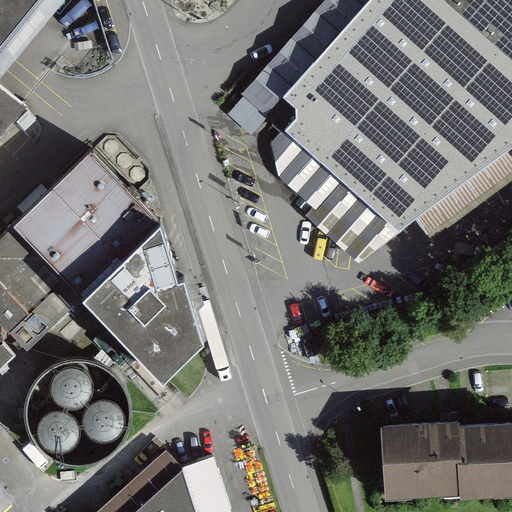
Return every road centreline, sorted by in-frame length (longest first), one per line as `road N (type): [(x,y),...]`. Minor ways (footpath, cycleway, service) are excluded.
road 1 (tertiary): [(143,0),(267,403)]
road 2 (residential): [(267,403),(511,341)]
